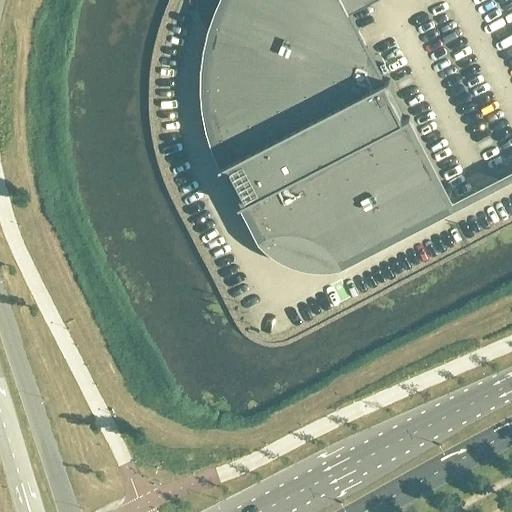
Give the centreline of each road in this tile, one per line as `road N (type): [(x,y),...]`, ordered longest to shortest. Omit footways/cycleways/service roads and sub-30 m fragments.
road 1 (unknown): [(208,0),(186,68),(187,104),(250,259),(272,285),(303,290),(511,183)]
road 2 (secondary): [(511,384),(258,511)]
road 3 (unclassified): [(68,511),(0,306)]
road 4 (secondary): [(373,511),(511,437)]
